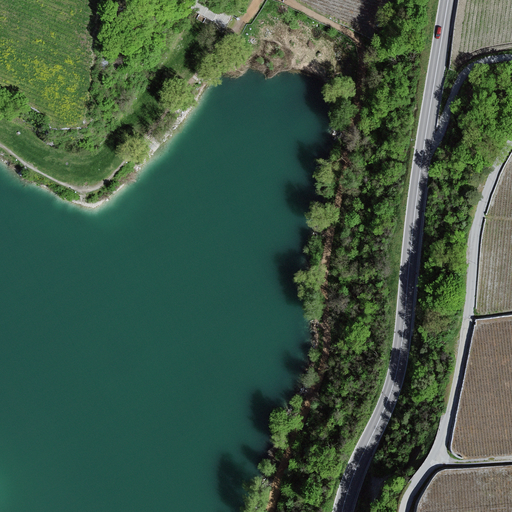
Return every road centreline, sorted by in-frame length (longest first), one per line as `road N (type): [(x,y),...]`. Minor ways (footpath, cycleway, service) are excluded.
road 1 (primary): [(448,0),(397,368),(341,511)]
road 2 (track): [(511,141),(478,222),(468,322),(437,454),(401,511)]
road 3 (track): [(511,57),(481,59),(457,80),(420,170)]
